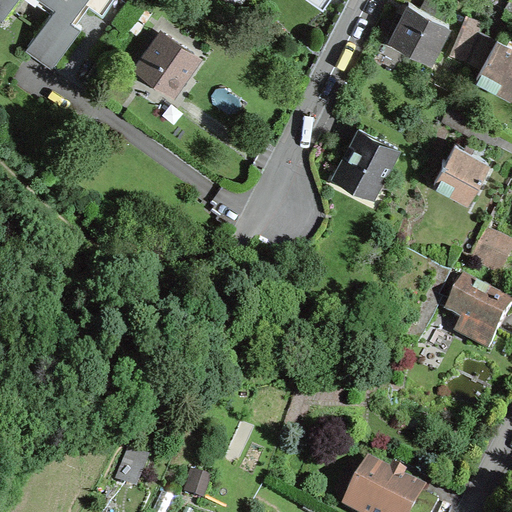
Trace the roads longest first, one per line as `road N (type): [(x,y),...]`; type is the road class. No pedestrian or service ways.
road 1 (track): [(0,166),(58,220),(172,267),(234,250),(262,199)]
road 2 (residential): [(262,199),(362,0)]
